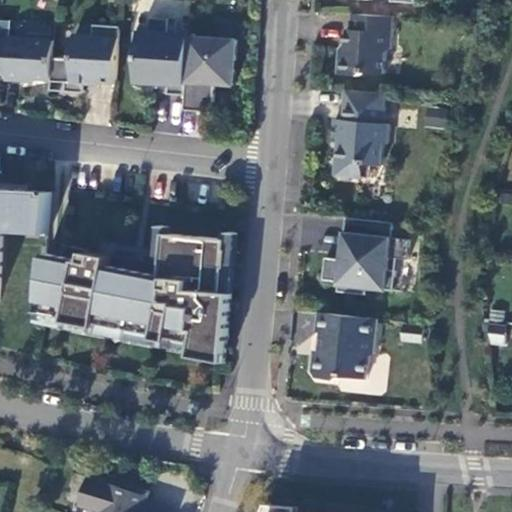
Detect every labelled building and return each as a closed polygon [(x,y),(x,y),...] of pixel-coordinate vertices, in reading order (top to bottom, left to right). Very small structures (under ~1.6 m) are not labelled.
[(396,18),(354,15),(353,31),(348,31),(346,54),(341,59),(340,75),(362,77),(366,73),(387,75),(388,54),(394,50),(396,18)] [(192,37),(192,36),(177,35),(178,20),(153,18),(152,33),(137,32),(135,61),(140,61),(138,88),(162,89),(162,84),(171,85),(171,95),(188,96),(192,37)] [(101,83),(118,84),(122,28),(96,26),(95,38),(77,37),(75,60),(65,59),(63,83),(68,84),(68,93),(87,94),(87,85),(101,86),(101,83)] [(188,96),(187,111),(215,113),(217,85),(236,86),(237,71),(234,67),(234,61),(237,61),(239,40),(192,37),(188,96)] [(0,39),(0,74),(9,76),(8,81),(27,82),(27,79),(53,81),(55,59),(56,41),(11,38),(11,40),(0,39)] [(55,59),(53,81),(53,92),(68,93),(68,84),(63,83),(65,59),(55,59)] [(388,95),(348,91),(346,122),(337,121),(335,139),(343,140),(342,158),(339,158),(338,176),(365,179),(366,178),(360,177),(361,165),(367,165),(367,162),(377,163),(383,164),(383,166),(384,167),(386,145),(390,145),(392,125),(386,125),(388,95)] [(0,291),(3,292),(7,226),(50,228),(54,193),(0,190),(0,291)] [(396,224),(358,220),(354,251),(353,262),(344,261),(328,259),(326,281),(342,283),(341,293),(354,294),(368,296),(369,289),(396,292),(398,272),(391,271),(392,259),(410,261),(413,241),(394,239),(391,234),(395,230),(396,224)] [(166,253),(164,277),(112,268),(114,259),(88,254),(87,263),(48,255),(42,314),(70,319),(69,323),(100,329),(100,325),(158,336),(158,340),(172,343),(173,339),(197,343),(195,358),(214,361),(216,350),(230,353),(235,295),(227,294),(229,269),(231,269),(232,251),(230,250),(231,240),(162,234),(160,253),(166,253)] [(353,262),(354,251),(345,249),(344,261),(353,262)] [(380,320),(321,313),(319,333),(324,334),(322,352),(316,357),(314,373),(319,379),(339,381),(344,378),(369,380),(372,358),(377,354),(380,320)] [(125,489),(91,479),(83,506),(102,511),(156,511),(146,509),(152,492),(126,484),(125,489)]
